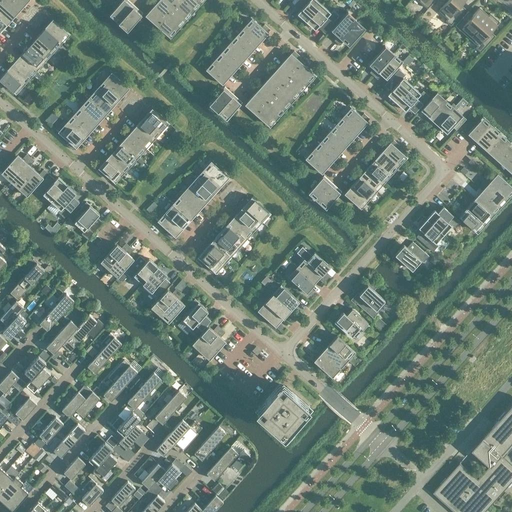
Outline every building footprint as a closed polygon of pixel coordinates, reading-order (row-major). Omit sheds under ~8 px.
[(22,6),(14,0),(0,0),(0,2),(12,13),(16,8),(18,10),(22,6)] [(122,0),(112,12),(121,20),(134,5),(128,0),(122,0)] [(159,0),(157,3),(159,6),(153,12),(151,10),(146,15),(167,35),(198,0),(159,0)] [(303,16),(307,20),(322,4),(317,0),(297,0),(294,4),(301,11),(298,14),(302,17),(303,16)] [(419,0),(423,3),(422,4),(427,8),(434,0),(419,0)] [(445,20),(451,25),(462,12),(458,8),(465,0),(448,0),(439,10),(440,11),(448,18),(445,20)] [(8,17),(12,13),(0,2),(0,17),(6,23),(10,19),(8,17)] [(322,4),(307,20),(311,24),(311,25),(314,28),(317,25),(324,31),(339,15),(333,9),(330,12),(322,4)] [(143,13),(134,5),(121,20),(130,28),(136,21),(143,13)] [(468,37),(469,37),(490,13),(488,16),(480,8),(480,7),(469,18),(465,14),(455,25),(461,30),(461,29),(469,36),(468,37)] [(332,38),(336,42),(356,19),(347,11),(333,27),(338,32),(332,38)] [(490,13),(469,37),(469,38),(470,37),(478,44),(475,47),(480,52),(492,39),(488,35),(500,22),(499,21),(498,21),(490,14),(491,14),(490,13)] [(262,38),(270,29),(264,23),(262,26),(254,19),(247,28),(257,38),(259,35),(262,38)] [(356,19),(336,42),(340,45),(345,39),(350,43),(363,29),(354,22),(356,19)] [(51,22),(46,28),(59,40),(67,31),(56,21),(54,24),(51,22)] [(59,40),(46,28),(40,34),(43,36),(41,39),(51,48),(59,40)] [(257,38),(247,28),(239,37),(252,49),(258,43),(255,40),(257,38)] [(252,49),(239,37),(231,45),(242,55),(244,52),(247,55),(252,49)] [(51,48),(41,39),(38,41),(36,39),(30,45),(44,57),(51,48)] [(44,57),(30,45),(25,51),(28,53),(25,56),(36,65),(44,57)] [(240,57),(242,55),(231,45),(224,54),(237,66),(242,59),(240,57)] [(370,72),(373,75),(393,53),(385,45),(370,61),(375,66),(370,72)] [(267,124),(313,72),(298,58),(300,55),(294,50),(285,61),(287,63),(283,67),(281,65),(271,75),(273,77),(268,83),(266,81),(256,92),(258,94),(253,101),(251,99),(245,104),(267,124)] [(393,53),(373,75),(377,79),(383,72),(388,77),(400,63),(392,56),(394,53),(393,53)] [(237,66),(224,54),(216,62),(227,72),(229,69),(232,72),(237,66)] [(36,65),(25,56),(23,58),(21,56),(15,62),(28,73),(36,65)] [(28,73),(15,62),(10,68),(12,70),(10,73),(21,82),(28,73)] [(224,74),(227,72),(216,62),(208,71),(221,83),(227,76),(224,74)] [(393,97),(397,101),(412,85),(403,77),(405,74),(399,69),(384,85),(392,92),(389,95),(392,98),(393,97)] [(111,72),(104,80),(121,95),(125,91),(122,89),(127,85),(110,70),(109,70),(111,72)] [(21,82),(10,73),(8,75),(5,73),(0,78),(0,84),(3,87),(5,84),(13,91),(21,82)] [(94,86),(94,87),(111,102),(115,97),(117,99),(121,95),(104,80),(104,81),(106,83),(99,90),(94,86)] [(412,85),(397,101),(402,105),(401,106),(404,109),(407,105),(414,112),(429,96),(423,90),(420,93),(412,85)] [(211,101),(220,109),(233,94),(225,86),(211,101)] [(111,102),(94,87),(96,89),(89,97),(106,112),(109,108),(107,106),(111,102)] [(426,113),(430,116),(445,100),(436,92),(423,106),(428,110),(426,113)] [(242,102),(233,94),(220,109),(229,117),(242,102)] [(463,96),(456,104),(462,110),(469,101),(463,96)] [(79,104),(96,119),(100,114),(102,116),(106,112),(89,97),(88,98),(91,100),(84,107),(79,104)] [(445,100),(430,116),(434,120),(436,118),(441,122),(454,107),(445,100)] [(96,119),(79,104),(81,106),(74,114),(90,129),(94,125),(92,123),(96,119)] [(454,107),(441,122),(445,126),(443,128),(447,132),(462,115),(454,107)] [(361,127),(369,118),(364,113),(361,115),(354,108),(346,117),(356,127),(359,124),(361,127)] [(170,123),(155,110),(153,113),(150,111),(145,117),(158,129),(165,121),(169,124),(170,123)] [(64,120),(63,121),(81,136),(85,131),(87,133),(90,129),(74,114),(73,115),(76,117),(69,124),(64,120)] [(158,129),(145,117),(139,123),(142,125),(140,128),(153,139),(151,137),(158,129)] [(354,129),(356,127),(346,117),(338,126),(351,138),(357,131),(354,129)] [(477,135),(480,137),(489,127),(481,119),(474,127),(468,132),(475,138),(477,135)] [(77,140),(81,136),(63,121),(68,125),(61,133),(56,129),(69,141),(67,144),(73,149),(79,142),(77,140)] [(351,138),(338,126),(331,134),(341,144),(343,141),(346,144),(351,138)] [(489,127),(480,137),(482,140),(480,143),(486,148),(497,135),(489,127)] [(153,139),(140,128),(138,130),(135,128),(130,134),(143,146),(150,138),(152,139),(153,139)] [(143,146),(130,134),(124,140),(127,142),(125,145),(137,156),(138,156),(135,154),(143,146)] [(341,144),(331,134),(323,143),(336,155),(342,148),(339,146),(341,144)] [(497,135),(486,148),(492,153),(494,150),(496,153),(506,142),(497,135)] [(388,151),(386,153),(396,163),(404,154),(397,147),(399,144),(393,139),(385,148),(388,151)] [(511,147),(506,142),(496,153),(499,155),(497,158),(502,163),(511,152),(511,147)] [(331,161),(336,155),(323,143),(316,151),(326,161),(328,158),(331,161)] [(137,156),(125,145),(122,147),(120,145),(114,151),(128,163),(135,154),(137,156)] [(128,163),(114,151),(109,157),(112,159),(110,162),(122,173),(120,171),(128,163)] [(324,163),(326,161),(316,151),(308,160),(321,172),(327,166),(324,163)] [(511,152),(502,163),(509,168),(511,166),(511,152)] [(396,163),(386,153),(384,156),(381,153),(375,159),(389,171),(396,163)] [(1,172),(10,180),(30,157),(26,154),(20,160),(16,156),(1,172)] [(30,157),(10,180),(18,187),(33,171),(28,167),(34,161),(30,157)] [(389,171),(375,159),(370,165),(373,168),(371,170),(381,180),(389,171)] [(122,173),(110,162),(107,164),(104,162),(96,171),(102,176),(105,173),(116,183),(112,179),(120,171),(122,173)] [(214,162),(206,171),(220,184),(224,180),(222,178),(226,173),(214,162)] [(33,171),(18,187),(27,195),(26,195),(27,196),(47,173),(43,169),(37,175),(33,171)] [(381,180),(371,170),(368,173),(366,170),(360,176),(373,188),(381,180)] [(196,177),(196,178),(210,191),(214,186),(217,188),(220,184),(206,171),(198,179),(196,177)] [(496,180),(493,184),(505,195),(511,187),(511,185),(498,173),(494,178),(496,180)] [(43,193),(52,201),(66,185),(61,181),(62,180),(59,177),(56,181),(49,174),(34,191),(40,196),(43,193)] [(324,175),(311,190),(319,198),(333,183),(324,175)] [(373,188),(360,176),(355,182),(358,185),(355,187),(366,197),(373,188)] [(210,191),(196,178),(188,186),(205,201),(209,197),(206,195),(210,191)] [(342,191),(333,183),(319,198),(328,206),(342,191)] [(505,195),(493,184),(488,189),(486,187),(483,191),(497,204),(505,195)] [(66,185),(52,201),(60,209),(58,212),(64,217),(79,201),(72,195),(75,191),(71,188),(71,189),(66,185)] [(188,186),(181,195),(195,208),(199,203),(201,205),(205,201),(188,186)] [(366,197),(355,187),(353,190),(350,187),(345,194),(358,205),(366,197)] [(497,204),(483,191),(479,195),(481,197),(477,201),(490,212),(497,204)] [(195,208),(181,195),(173,203),(190,218),(194,214),(191,212),(195,208)] [(248,202),(244,206),(261,221),(269,212),(254,199),(250,204),(248,202)] [(102,222),(95,216),(98,212),(86,201),(81,207),(84,210),(74,221),(84,230),(81,233),(87,238),(102,222)] [(490,212),(477,201),(473,206),(471,204),(468,207),(482,221),(490,212)] [(190,218),(173,203),(165,212),(180,225),(184,220),(186,222),(190,218)] [(261,221),(244,206),(241,210),(243,212),(239,216),(254,229),(251,227),(258,219),(261,221)] [(443,206),(441,208),(437,213),(433,210),(430,214),(431,214),(427,219),(444,233),(451,224),(454,227),(460,221),(443,206)] [(482,221),(468,207),(464,212),(466,214),(462,218),(475,229),(482,221)] [(176,229),(180,225),(165,212),(167,214),(160,223),(168,230),(166,233),(172,238),(178,231),(176,229)] [(254,229),(239,216),(235,221),(233,219),(229,223),(246,238),(254,229)] [(444,233),(427,219),(423,224),(422,223),(419,226),(423,229),(416,236),(433,251),(438,245),(436,242),(444,233)] [(246,238),(229,223),(225,227),(228,229),(223,233),(238,246),(246,238)] [(238,246),(223,233),(220,238),(217,236),(214,240),(231,255),(238,246)] [(231,255),(214,240),(210,244),(212,246),(208,250),(223,263),(221,261),(228,253),(230,255),(231,255)] [(402,245),(392,257),(398,262),(401,259),(412,269),(421,259),(423,262),(429,255),(412,241),(406,248),(402,245)] [(101,261),(109,269),(129,246),(126,243),(120,249),(115,245),(101,261)] [(129,246),(109,269),(118,276),(132,261),(128,256),(133,250),(129,246)] [(297,252),(306,261),(326,279),(330,275),(323,269),(328,264),(314,252),(311,255),(302,246),(297,252)] [(223,263),(208,250),(204,255),(202,253),(196,260),(202,265),(204,262),(215,272),(223,263)] [(147,262),(140,255),(125,272),(131,277),(134,275),(143,283),(157,267),(152,263),(153,261),(150,259),(147,262)] [(297,266),(296,267),(312,281),(316,277),(323,282),(326,279),(306,261),(299,269),(297,266)] [(40,273),(33,266),(17,284),(24,291),(40,273)] [(157,267),(143,283),(152,291),(149,293),(155,299),(170,282),(163,276),(165,272),(162,270),(161,271),(157,267)] [(312,281),(296,267),(288,275),(311,296),(315,292),(308,286),(312,281)] [(151,306),(160,314),(180,292),(187,284),(181,280),(174,287),(176,288),(170,295),(166,290),(151,306)] [(363,296),(357,303),(373,317),(378,311),(376,309),(385,299),(374,289),(377,286),(371,280),(360,292),(363,296)] [(280,285),(273,293),(295,313),(299,309),(292,303),(297,298),(279,282),(278,283),(280,285)] [(180,292),(160,314),(169,322),(183,306),(178,301),(184,295),(180,292)] [(46,315),(54,322),(74,300),(66,293),(46,315)] [(295,313),(273,293),(266,301),(263,299),(281,316),(286,311),(292,317),(295,313)] [(207,309),(195,299),(189,305),(193,308),(183,319),(192,327),(190,330),(196,336),(211,319),(203,313),(207,309)] [(281,316),(263,299),(263,300),(265,302),(258,310),(280,330),(284,326),(277,320),(281,316)] [(8,325),(18,313),(24,307),(16,300),(0,318),(8,325)] [(342,312),(331,324),(337,330),(340,326),(351,336),(360,326),(363,329),(368,323),(352,308),(345,316),(342,312)] [(18,313),(8,325),(2,330),(10,337),(26,319),(18,313)] [(87,317),(78,326),(69,336),(77,342),(94,323),(87,317)] [(70,320),(53,339),(61,346),(69,336),(78,326),(70,320)] [(192,343),(201,351),(221,328),(217,325),(212,331),(207,327),(192,343)] [(221,328),(201,351),(210,359),(224,343),(219,338),(225,332),(221,328)] [(335,340),(331,345),(347,359),(354,351),(356,353),(357,352),(332,330),(329,334),(335,340)] [(121,343),(114,336),(94,358),(102,365),(121,343)] [(347,359),(331,345),(327,349),(320,344),(317,348),(339,367),(347,359)] [(252,350),(257,354),(261,350),(256,346),(252,350)] [(339,367),(317,348),(313,351),(320,357),(315,362),(331,376),(339,367)] [(76,367),(85,358),(81,354),(72,364),(76,367)] [(32,378),(43,366),(46,362),(38,355),(24,371),(32,378)] [(137,371),(130,364),(110,386),(118,393),(137,371)] [(43,366),(32,378),(26,384),(34,391),(50,372),(43,366)] [(0,387),(5,392),(19,376),(11,370),(0,382),(0,387)] [(134,394),(142,400),(161,379),(154,372),(134,394)] [(313,410),(287,386),(281,392),(276,387),(272,391),(273,392),(276,388),(281,392),(280,394),(279,393),(276,396),(277,397),(272,402),(267,397),(263,401),(263,400),(262,401),(263,401),(254,411),(278,431),(280,429),(289,437),(313,410)] [(169,415),(186,396),(179,389),(162,409),(169,415)] [(78,391),(62,409),(69,416),(76,409),(86,398),(78,391)] [(92,391),(86,398),(76,409),(83,416),(100,397),(92,391)] [(37,403),(29,396),(15,412),(23,419),(37,403)] [(0,399),(0,424),(0,425),(13,412),(0,399)] [(463,459),(432,492),(454,511),(483,511),(507,486),(508,487),(511,482),(511,463),(504,456),(511,447),(511,403),(494,424),(499,429),(495,434),(489,429),(489,430),(494,435),(488,442),(482,437),(471,450),(489,466),(481,475),(463,459)] [(132,411),(116,429),(124,435),(135,423),(140,417),(132,411)] [(47,441),(63,423),(56,416),(39,434),(47,441)] [(194,421),(190,426),(182,419),(163,441),(170,447),(172,445),(180,452),(202,427),(194,421)] [(85,430),(78,423),(61,441),(69,448),(85,430)] [(135,423),(124,435),(119,441),(126,448),(142,430),(135,423)] [(201,445),(209,452),(226,432),(218,426),(201,445)] [(26,448),(39,460),(47,452),(34,440),(26,448)] [(105,441),(88,459),(96,466),(109,452),(112,448),(105,441)] [(213,465),(221,472),(238,452),(231,446),(213,465)] [(109,452),(96,466),(92,470),(100,477),(117,459),(109,452)] [(71,478),(85,463),(78,456),(64,471),(71,478)] [(145,463),(151,469),(157,463),(151,457),(145,463)] [(172,462),(165,469),(158,478),(165,484),(179,469),(172,462)] [(158,463),(141,481),(149,488),(158,478),(165,469),(158,463)] [(12,465),(7,471),(14,477),(19,471),(12,465)] [(0,493),(16,476),(15,476),(13,478),(6,472),(0,478),(0,493)] [(0,494),(7,501),(23,483),(16,476),(0,493),(0,494)] [(84,496),(96,480),(90,476),(78,491),(84,496)] [(70,478),(65,484),(73,492),(79,486),(70,478)] [(119,506),(135,487),(127,480),(111,499),(119,506)] [(223,497),(229,491),(219,481),(213,487),(223,497)] [(55,482),(46,491),(53,498),(58,493),(66,500),(70,496),(55,482)] [(15,508),(29,492),(21,486),(24,483),(23,483),(7,501),(15,508)] [(89,505),(103,489),(96,483),(82,498),(89,505)] [(139,497),(146,491),(141,486),(134,492),(139,497)] [(154,511),(165,501),(157,494),(141,511),(154,511)] [(41,511),(46,507),(38,500),(27,511),(41,511)] [(195,502),(185,511),(199,511),(202,509),(195,502)] [(209,502),(202,509),(199,511),(213,511),(216,508),(209,502)]
